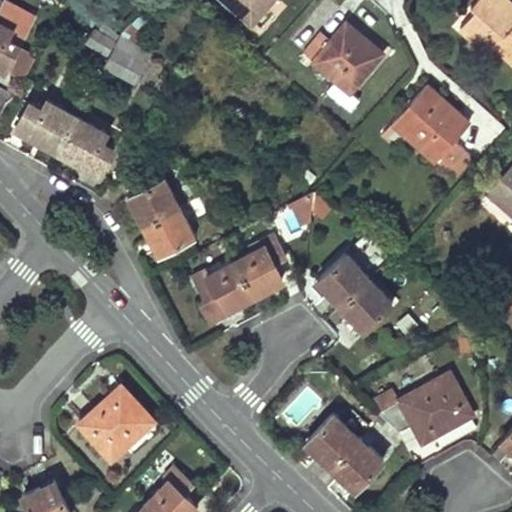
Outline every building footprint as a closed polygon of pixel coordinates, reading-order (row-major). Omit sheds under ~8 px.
[(2,0),(0,4),(0,66),(4,69),(19,41),(33,17),(3,0),(2,0)] [(221,0),(246,21),(265,0),(221,0)] [(251,25),(272,0),(265,0),(246,21),(251,25)] [(474,9),(459,26),(481,46),(494,31),(504,41),(498,48),(511,60),(511,3),(508,0),(474,0),(470,5),(474,9)] [(320,30),(303,51),(351,90),(383,51),(345,20),(331,38),(320,30)] [(95,27),(85,43),(107,54),(113,45),(116,39),(95,27)] [(19,41),(4,69),(21,78),(37,51),(19,41)] [(107,54),(102,65),(133,83),(143,62),(113,45),(107,54)] [(470,122),(426,83),(393,120),(447,169),(465,149),(455,139),(470,122)] [(42,142),(57,149),(77,113),(47,96),(42,106),(30,99),(15,127),(29,134),(32,129),(45,136),(42,142)] [(107,129),(77,113),(57,149),(72,158),(75,152),(88,160),(86,165),(101,173),(115,146),(101,139),(107,129)] [(511,166),(490,191),(511,211),(511,166)] [(162,174),(126,191),(141,221),(198,191),(190,172),(166,183),(162,174)] [(289,204),(303,225),(333,206),(319,184),(289,204)] [(198,191),(141,221),(157,252),(193,233),(186,223),(209,212),(198,191)] [(263,243),(235,257),(254,293),(267,286),(264,280),(279,272),(273,261),(285,253),(273,231),(261,237),(263,243)] [(368,277),(345,251),(316,277),(340,303),(368,277)] [(238,302),(254,293),(235,257),(207,272),(204,267),(191,275),(204,299),(217,293),(221,303),(235,296),(238,302)] [(279,272),(264,280),(267,286),(282,278),(279,272)] [(391,300),(368,277),(340,303),(362,327),(391,300)] [(235,296),(221,303),(225,309),(238,302),(235,296)] [(511,310),(498,326),(511,338),(511,310)] [(469,412),(448,373),(397,399),(391,388),(374,396),(382,409),(378,411),(398,430),(413,422),(422,438),(432,432),(435,439),(471,419),(467,413),(469,412)] [(160,427),(120,383),(79,420),(111,455),(123,444),(131,453),(160,427)] [(356,434),(332,411),(305,440),(329,463),(356,434)] [(471,419),(435,439),(440,447),(475,427),(471,419)] [(413,422),(398,430),(406,447),(422,438),(413,422)] [(511,424),(501,437),(511,446),(511,424)] [(356,434),(329,463),(354,486),(381,457),(356,434)] [(166,477),(146,500),(159,511),(189,511),(196,505),(183,492),(193,481),(173,463),(162,472),(166,477)] [(53,475),(21,491),(32,511),(66,511),(71,510),(53,475)] [(93,482),(79,494),(86,502),(100,491),(93,482)] [(159,511),(146,500),(135,511),(159,511)]
